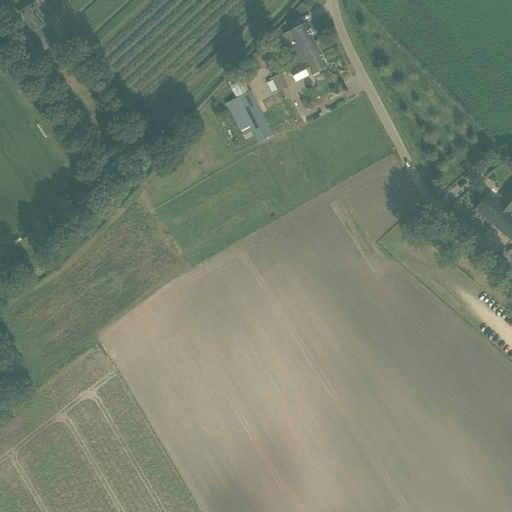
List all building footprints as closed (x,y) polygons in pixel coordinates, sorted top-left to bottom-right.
[(35,3),(19,12),(42,51),(65,38),(49,11),(42,15),(35,3)] [(298,64),(320,53),(304,23),(289,31),(295,43),(288,46),(298,64)] [(320,54),(320,53),(298,64),(288,69),(295,83),(312,74),(312,75),(327,68),(320,54)] [(248,63),(254,72),(260,69),(255,59),(248,63)] [(281,73),(271,78),(272,80),(276,87),(285,82),(281,74),(281,73)] [(251,91),(250,91),(243,79),(230,86),(236,98),(227,103),(241,131),(250,126),(259,143),(273,136),(251,91)] [(253,136),(249,128),(243,131),(247,139),(253,136)] [(110,161),(100,167),(112,183),(121,177),(110,161)] [(511,187),(503,199),(494,191),(489,196),(487,195),(475,210),(475,211),(511,240),(511,187)]
